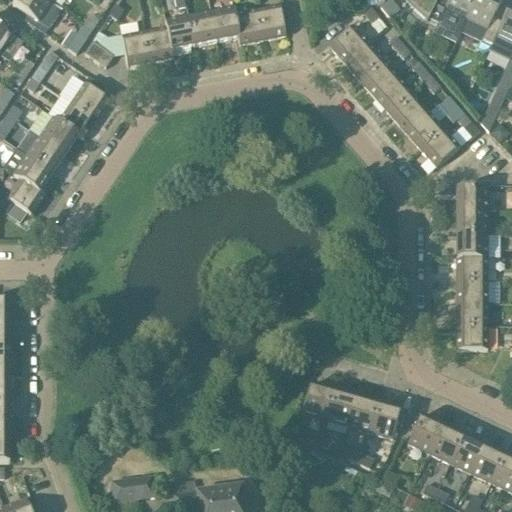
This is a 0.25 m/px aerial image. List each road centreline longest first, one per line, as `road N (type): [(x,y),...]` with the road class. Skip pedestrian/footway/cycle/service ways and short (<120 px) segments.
road 1 (residential): [(39,271),(148,116),(225,93),(302,87)]
road 2 (residential): [(302,87),(401,189),(414,251),(415,387)]
road 3 (residential): [(71,511),(43,448),(39,271)]
